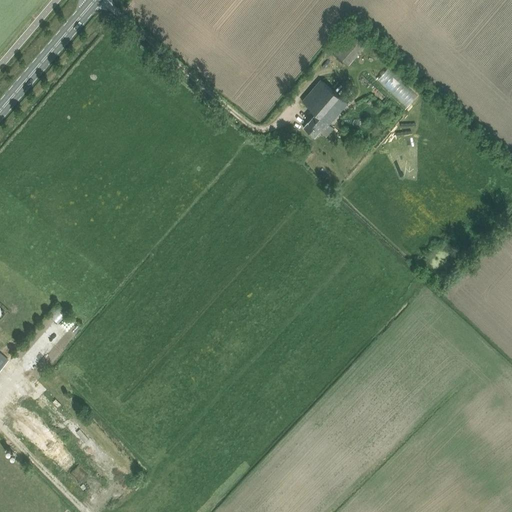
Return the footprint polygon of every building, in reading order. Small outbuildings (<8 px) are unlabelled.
[(328,48),(348,65),(370,40),(350,22),(328,48)] [(407,107),(418,95),(388,68),(377,79),(407,107)] [(335,79),(330,84),(334,87),(339,82),(335,79)] [(316,113),(303,127),(315,137),(327,123),(329,125),(348,103),(321,80),(302,101),(316,113)] [(54,336),(49,342),(54,346),(59,340),(54,336)] [(0,370),(8,360),(0,353),(0,370)] [(106,455),(86,434),(77,443),(96,464),(106,455)] [(69,476),(88,494),(98,484),(73,461),(69,465),(74,471),(69,476)]
